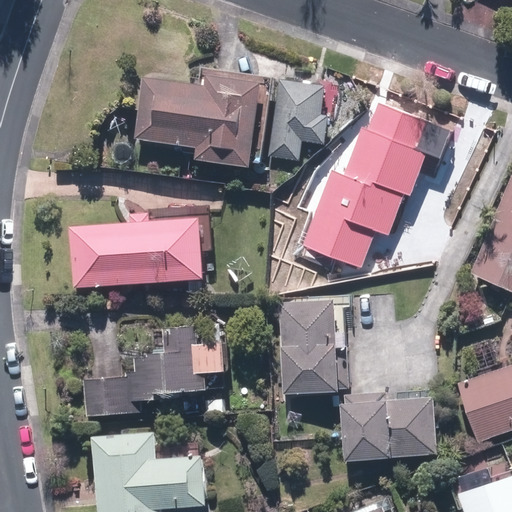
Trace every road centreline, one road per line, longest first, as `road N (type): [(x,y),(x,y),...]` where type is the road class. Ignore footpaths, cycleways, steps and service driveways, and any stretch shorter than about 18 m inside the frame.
road 1 (residential): [(297,0),(511,76)]
road 2 (residential): [(0,147),(44,0)]
road 3 (residential): [(19,511),(0,388)]
